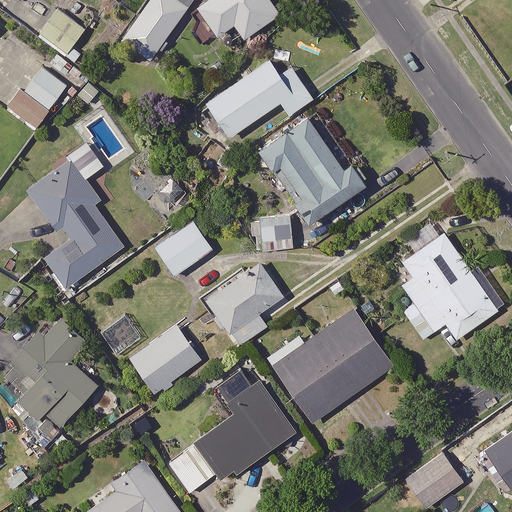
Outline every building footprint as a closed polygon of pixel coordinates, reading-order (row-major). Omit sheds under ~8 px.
[(188,6),(179,0),(148,0),(122,36),(151,57),(188,6)] [(207,0),(200,6),(219,32),(235,21),(245,36),(282,10),(274,0),(207,0)] [(86,28),(58,7),(40,31),(68,52),(86,28)] [(40,61),(24,49),(14,61),(30,73),(40,61)] [(281,70),(271,56),(206,100),(230,134),(281,100),(290,113),(314,96),(291,63),(281,70)] [(21,86),(8,104),(37,125),(68,83),(43,64),(25,88),(21,86)] [(301,195),(294,200),(309,221),(365,182),(351,163),(345,167),(307,113),(257,148),(272,169),(280,164),(301,195)] [(102,197),(72,155),(27,187),(58,230),(64,226),(70,236),(42,256),(65,287),(127,244),(97,201),(102,197)] [(291,213),(260,216),(263,247),(294,244),(291,213)] [(214,247),(194,218),(156,245),(176,274),(214,247)] [(415,250),(440,232),(431,220),(406,238),(415,250)] [(500,308),(444,229),(440,232),(415,250),(402,259),(413,275),(402,283),(436,330),(446,323),(456,338),(500,308)] [(285,293),(261,258),(207,296),(241,344),(270,324),(260,310),(285,293)] [(341,275),(328,284),(337,298),(350,289),(341,275)] [(396,363),(355,305),(272,363),(313,421),(396,363)] [(45,333),(39,328),(10,360),(14,364),(5,374),(24,392),(18,399),(40,419),(46,412),(63,427),(103,383),(76,358),(92,340),(63,314),(45,333)] [(203,357),(178,322),(130,355),(155,390),(203,357)] [(260,375),(227,399),(233,408),(194,436),(197,440),(218,470),(222,475),(235,466),(238,471),(298,427),(260,375)] [(511,426),(484,446),(511,486),(511,426)] [(218,470),(197,440),(169,459),(190,489),(218,470)] [(445,450),(407,477),(428,506),(466,479),(445,450)] [(115,488),(79,511),(179,511),(182,510),(145,456),(110,480),(115,488)]
